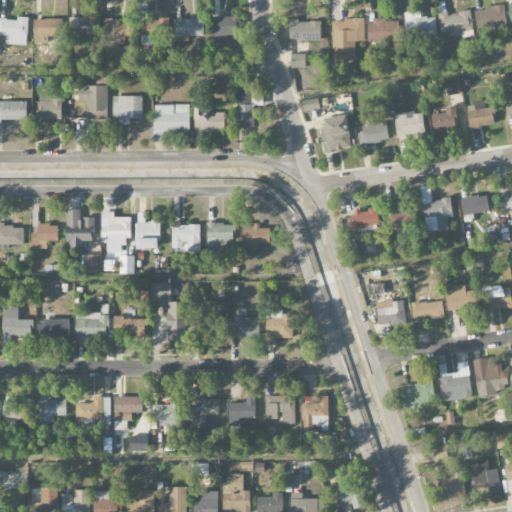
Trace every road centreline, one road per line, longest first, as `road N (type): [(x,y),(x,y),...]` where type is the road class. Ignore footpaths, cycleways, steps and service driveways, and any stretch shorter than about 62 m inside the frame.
road 1 (residential): [(423,511),(311,188)]
road 2 (residential): [(339,365),(0,369)]
road 3 (residential): [(311,188),(279,163),(241,156),(0,157)]
road 4 (residential): [(284,210),(386,511)]
road 5 (residential): [(0,192),(239,192),(268,196),(284,210)]
road 6 (residential): [(511,155),(311,188)]
road 7 (residential): [(311,188),(272,65),(262,0)]
road 8 (residential): [(511,336),(374,358)]
